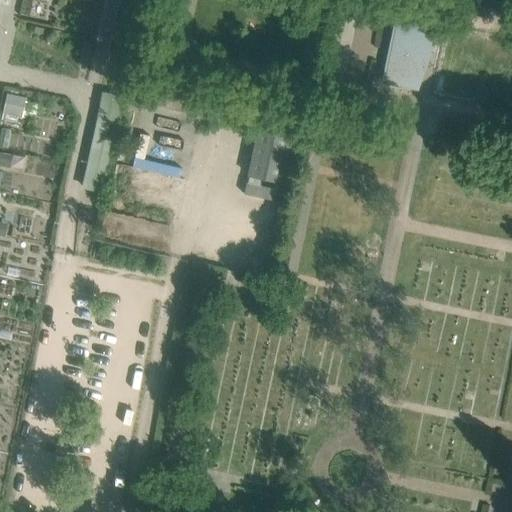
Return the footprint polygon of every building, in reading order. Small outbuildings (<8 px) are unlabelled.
[(397,22),(386,79),(411,84),(418,50),(422,50),(426,48),(429,45),(431,41),(431,37),(429,33),(426,30),(422,28),(422,27),(397,22)] [(35,27),(34,34),(45,36),(46,30),(35,27)] [(84,42),(79,66),(88,68),(93,44),(84,42)] [(6,95),(1,120),(16,123),(18,117),(22,98),(6,95)] [(97,121),(82,186),(102,191),(116,125),(97,121)] [(289,134),(257,128),(247,174),(279,181),(289,134)] [(0,152),(0,165),(7,167),(10,155),(0,152)] [(246,182),(243,194),(274,201),(277,189),(246,182)]
